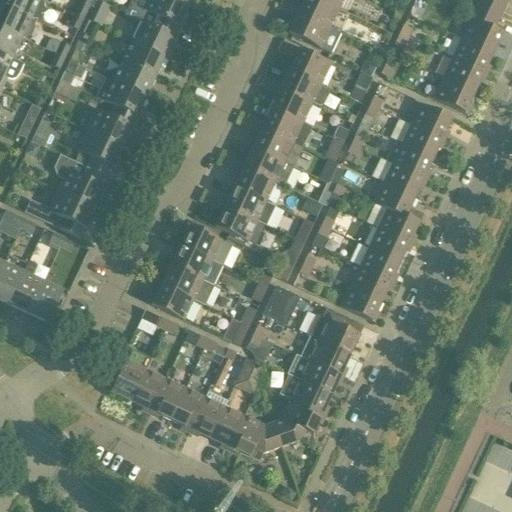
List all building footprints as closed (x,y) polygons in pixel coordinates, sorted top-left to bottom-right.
[(40,0),(39,0),(0,0),(0,5),(30,20),(31,19),(36,20),(40,17),(43,9),(43,5),(39,2),(40,0)] [(90,0),(82,0),(74,16),(83,20),(88,9),(92,8),(95,2),(90,0)] [(133,0),(126,16),(140,23),(174,39),(188,8),(170,0),(146,0),(145,4),(137,0),(133,0)] [(170,0),(188,8),(191,0),(170,0)] [(281,7),(329,30),(338,10),(316,0),(304,0),(300,10),(283,3),(281,7)] [(316,0),(338,10),(343,0),(316,0)] [(476,8),(499,18),(506,3),(504,0),(478,0),(479,2),(476,8)] [(94,9),(88,23),(96,27),(101,29),(107,16),(111,9),(98,3),(94,9)] [(0,5),(0,29),(21,39),(22,38),(26,39),(30,36),(34,29),(33,24),(30,21),(30,20),(0,5)] [(340,35),(329,30),(281,7),(279,11),(296,19),(288,36),(331,55),(340,35)] [(476,8),(461,41),(492,56),(502,35),(493,31),(499,18),(476,8)] [(83,20),(74,16),(69,28),(77,32),(83,20)] [(91,38),(96,27),(88,23),(83,35),(91,38)] [(131,43),(164,59),(174,39),(140,23),(131,43)] [(399,35),(408,39),(412,31),(403,27),(399,35)] [(0,29),(0,54),(12,60),(21,39),(0,29)] [(404,49),(408,39),(399,35),(394,44),(404,49)] [(452,60),(483,75),(492,56),(461,41),(452,60)] [(122,63),(155,79),(164,59),(131,43),(122,63)] [(296,56),(289,71),(320,86),(330,66),(282,43),(278,52),(287,56),(292,54),(296,56)] [(61,44),(56,56),(64,59),(69,48),(61,44)] [(377,64),(382,54),(373,50),(370,56),(372,61),(377,64)] [(70,62),(77,66),(83,54),(75,51),(70,62)] [(12,60),(0,54),(0,91),(1,92),(7,79),(11,81),(15,79),(18,75),(23,65),(12,60)] [(64,59),(56,56),(50,67),(58,71),(64,59)] [(452,60),(442,80),(474,95),(483,75),(452,60)] [(72,77),(77,66),(70,62),(64,73),(72,77)] [(112,82),(146,98),(155,79),(122,63),(112,82)] [(370,79),(375,68),(365,63),(359,74),(370,79)] [(380,76),(388,80),(389,80),(393,71),(384,67),(380,76)] [(320,86),(289,71),(282,87),(265,79),(263,83),(311,106),(312,104),(319,107),(323,106),(328,96),(326,91),(320,88),(320,86)] [(113,108),(136,119),(146,98),(112,82),(105,79),(96,99),(113,108)] [(474,95),(442,80),(433,101),(464,116),(474,95)] [(71,88),(69,87),(60,82),(54,94),(65,100),(71,88)] [(278,95),(270,111),(302,125),(311,106),(263,83),(261,88),(278,95)] [(378,111),(382,103),(389,89),(380,85),(369,106),(378,111)] [(354,88),(348,100),(358,105),(359,105),(364,92),(354,88)] [(420,105),(410,126),(442,141),(451,120),(420,105)] [(374,120),(378,111),(369,106),(365,116),(360,127),(368,130),(373,120),(374,120)] [(95,120),(91,118),(85,131),(122,149),(136,119),(113,108),(109,118),(98,113),(95,120)] [(302,125),(270,111),(263,126),(247,118),(245,122),(301,149),(311,130),(302,125)] [(352,125),(355,118),(350,116),(347,123),(352,125)] [(17,137),(25,141),(32,126),(24,122),(17,137)] [(302,150),(301,149),(245,122),(243,127),(259,134),(252,150),(293,169),(302,150)] [(410,126),(401,145),(432,160),(442,141),(410,126)] [(342,143),(347,132),(338,128),(333,139),(342,143)] [(79,153),(90,158),(85,168),(107,179),(122,149),(85,131),(79,144),(82,146),(79,153)] [(351,146),(360,150),(364,142),(355,137),(351,146)] [(338,155),(343,145),(333,140),(324,159),(334,164),(338,155)] [(38,148),(31,145),(26,155),(31,157),(34,156),(38,148)] [(392,165),(423,180),(432,160),(401,145),(392,165)] [(360,150),(351,146),(346,155),(355,159),(360,150)] [(226,161),(274,184),(284,188),(293,169),(252,150),(245,165),(228,157),(226,161)] [(56,192),(93,210),(107,179),(85,168),(60,157),(54,170),(57,179),(62,181),(56,192)] [(241,174),(234,189),(265,204),(274,184),(226,161),(224,166),(241,174)] [(392,165),(382,185),(414,199),(423,180),(392,165)] [(327,185),(322,195),(330,198),(331,195),(335,188),(327,185)] [(386,211),(417,226),(422,216),(413,211),(411,216),(407,214),(414,199),(382,185),(373,205),(386,211)] [(331,195),(340,200),(345,191),(336,186),(335,188),(331,195)] [(265,228),(275,208),(265,204),(234,189),(227,204),(210,196),(208,201),(256,223),(265,228)] [(50,214),(61,219),(56,229),(79,240),(93,210),(56,192),(50,205),(54,207),(50,214)] [(308,200),(303,211),(317,217),(322,207),(308,200)] [(247,244),(256,223),(208,201),(206,205),(222,213),(215,229),(247,244)] [(386,211),(378,228),(409,243),(417,226),(386,211)] [(14,216),(13,216),(9,226),(19,230),(24,220),(14,216)] [(330,231),(334,223),(325,219),(321,227),(330,231)] [(36,226),(24,220),(19,230),(31,236),(36,226)] [(180,247),(211,262),(222,267),(232,247),(189,227),(180,247)] [(316,236),(325,240),(330,231),(321,227),(316,236)] [(368,249),(400,264),(409,243),(378,228),(368,249)] [(63,239),(53,235),(49,244),(59,248),(63,239)] [(75,245),(63,239),(59,248),(71,253),(75,245)] [(180,247),(170,267),(202,282),(213,287),(222,267),(211,262),(180,247)] [(368,249),(359,269),(390,283),(400,264),(368,249)] [(302,266),(311,271),(315,262),(306,258),(302,266)] [(292,271),(296,263),(287,259),(283,266),(292,271)] [(23,273),(4,264),(0,272),(0,302),(8,306),(23,273)] [(307,279),(311,271),(302,266),(298,275),(307,279)] [(161,287),(193,301),(205,307),(214,287),(213,287),(202,282),(170,267),(161,287)] [(359,269),(350,289),(381,303),(390,283),(359,269)] [(23,273),(8,306),(27,316),(43,282),(23,273)] [(261,276),(257,284),(267,288),(271,281),(261,276)] [(64,292),(43,282),(27,316),(48,325),(57,306),(60,307),(64,298),(61,297),(64,292)] [(267,288),(257,284),(250,300),(259,305),(267,288)] [(152,307),(183,322),(193,301),(161,287),(152,307)] [(262,317),(285,328),(299,299),(275,288),(262,317)] [(340,309),(372,324),(381,303),(350,289),(340,309)] [(249,328),(256,313),(246,309),(239,323),(249,328)] [(306,337),(309,339),(349,358),(359,337),(350,333),(355,323),(326,310),(322,319),(316,316),(306,337)] [(154,334),(157,328),(165,332),(169,323),(161,319),(145,312),(140,322),(145,324),(144,325),(144,326),(145,327),(144,328),(144,329),(154,334)] [(178,327),(169,323),(165,332),(174,336),(178,327)] [(239,323),(235,333),(244,337),(249,328),(239,323)] [(262,341),(266,332),(256,328),(252,336),(262,341)] [(252,336),(248,345),(256,349),(255,352),(266,357),(271,346),(261,341),(262,341),(252,336)] [(194,347),(203,351),(208,342),(199,338),(194,347)] [(300,358),(340,377),(349,358),(309,339),(300,358)] [(166,345),(160,342),(155,352),(162,355),(166,345)] [(208,342),(203,351),(212,355),(216,346),(208,342)] [(223,361),(231,365),(236,355),(227,351),(223,361)] [(110,394),(131,404),(146,372),(151,362),(130,352),(125,363),(110,394)] [(286,376),(288,377),(331,397),(340,377),(300,358),(296,356),(286,376)] [(246,360),(239,377),(259,386),(257,381),(256,378),(254,372),(251,363),(250,362),(250,361),(246,360)] [(256,378),(257,381),(266,378),(263,369),(254,372),(256,378)] [(165,382),(146,372),(131,404),(150,413),(165,382)] [(279,396),(290,402),(322,416),(331,397),(288,377),(279,396)] [(150,413),(170,422),(185,391),(165,382),(150,413)] [(185,391),(170,422),(190,432),(205,400),(185,391)] [(224,409),(205,400),(190,432),(209,441),(224,409)] [(307,446),(312,437),(322,416),(290,402),(280,422),(272,425),(281,449),(299,442),(307,446)] [(224,409),(209,441),(229,450),(244,418),(224,409)] [(263,455),(281,449),(272,425),(264,428),(244,418),(229,450),(259,464),(263,455)] [(287,490),(282,498),(290,503),(295,495),(287,490)]
